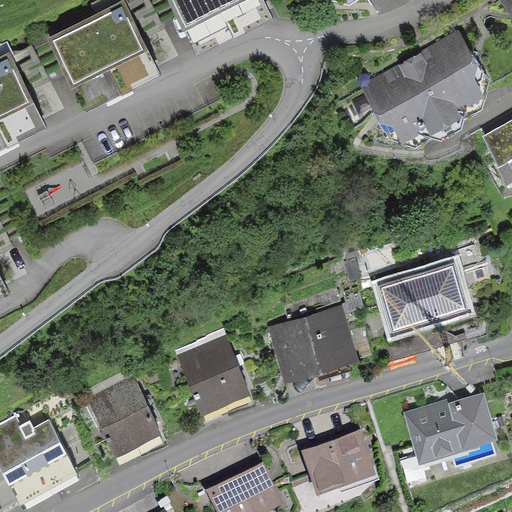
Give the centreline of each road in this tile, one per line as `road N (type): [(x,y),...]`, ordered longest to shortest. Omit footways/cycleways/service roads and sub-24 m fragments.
road 1 (residential): [(71,511),(179,454),(314,402),(511,344)]
road 2 (residential): [(0,345),(252,152),(299,94),(300,47)]
road 3 (residential): [(300,47),(285,36),(262,38),(0,160)]
road 4 (residential): [(300,47),(385,25),(439,0)]
